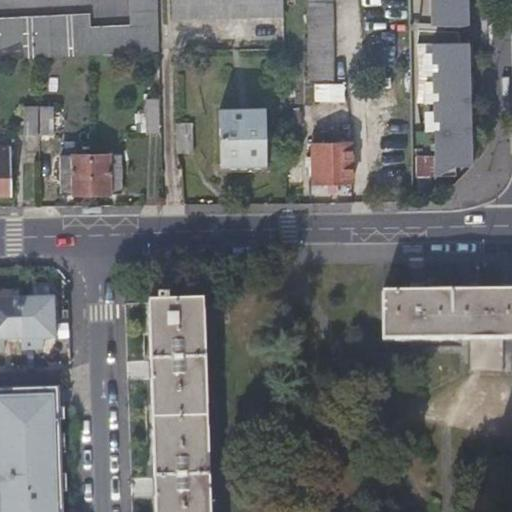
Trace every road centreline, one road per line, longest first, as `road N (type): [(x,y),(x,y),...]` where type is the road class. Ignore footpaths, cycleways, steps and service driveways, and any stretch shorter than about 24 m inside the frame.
road 1 (residential): [(100,235),(511,225)]
road 2 (residential): [(108,511),(100,235)]
